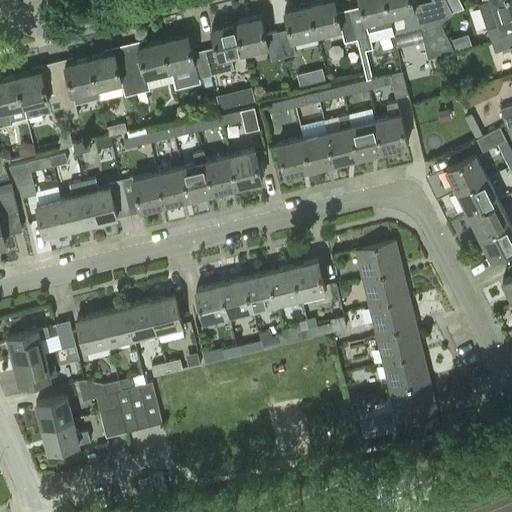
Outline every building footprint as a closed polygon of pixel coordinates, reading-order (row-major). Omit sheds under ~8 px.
[(335,0),(318,0),(309,2),(317,33),(328,30),(341,27),(343,36),(344,41),(357,38),(350,12),(340,15),(335,0)] [(363,10),(351,13),(357,38),(356,38),(365,77),(372,75),(365,49),(372,47),(369,35),(368,29),(391,23),(385,0),(359,0),(361,5),(363,10)] [(412,0),(385,0),(391,23),(393,23),(394,29),(425,22),(421,7),(415,9),(414,3),(412,0)] [(441,0),(446,10),(459,5),(456,0),(441,0)] [(491,40),(511,33),(511,0),(489,0),(479,4),(491,40)] [(288,28),(277,31),(284,56),(295,53),(293,38),(317,33),(309,2),(284,8),(288,28)] [(261,14),(236,20),(244,50),(267,44),(271,59),(284,56),(277,31),(266,33),(261,14)] [(215,43),(203,46),(210,73),(233,68),(231,54),(244,50),(236,20),(211,26),(215,43)] [(432,56),(456,50),(450,38),(441,21),(424,25),(432,56)] [(187,31),(162,37),(170,68),(195,62),(198,76),(210,73),(203,46),(192,49),(187,31)] [(511,46),(511,33),(491,40),(494,52),(511,46)] [(130,65),(137,91),(148,89),(145,75),(170,68),(162,37),(137,44),(141,62),(130,65)] [(115,50),(90,56),(98,87),(123,81),(126,94),(137,91),(130,65),(119,68),(115,50)] [(58,84),(66,117),(78,114),(73,93),(98,87),(90,56),(65,62),(70,81),(58,84)] [(17,74),(24,104),(27,116),(51,110),(53,120),(66,117),(58,84),(46,86),(42,68),(17,74)] [(408,93),(407,86),(402,69),(390,72),(395,96),(408,93)] [(24,104),(17,74),(0,77),(0,124),(12,121),(10,108),(24,104)] [(382,83),(379,74),(372,75),(365,77),(368,87),(382,83)] [(341,83),(344,93),(358,89),(355,80),(341,83)] [(331,85),(317,89),(319,98),(333,95),(331,85)] [(220,108),(232,105),(229,91),(216,94),(220,108)] [(295,104),(309,101),(307,91),(293,95),(295,104)] [(285,107),(282,97),(268,100),(271,110),(285,107)] [(375,118),(383,149),(407,143),(397,101),(386,104),(389,115),(375,118)] [(511,103),(500,108),(503,117),(511,114),(511,103)] [(259,127),(255,105),(240,108),(245,130),(259,127)] [(222,122),(236,118),(234,109),(220,112),(222,122)] [(327,129),(335,161),(358,155),(351,124),(348,113),(338,116),(340,126),(327,129)] [(212,124),(209,114),(195,118),(198,128),(212,124)] [(511,114),(503,117),(505,123),(511,120),(511,114)] [(383,149),(375,118),(351,124),(358,155),(383,149)] [(174,133),(188,130),(185,120),(171,124),(174,133)] [(482,150),(497,143),(497,142),(506,138),(499,125),(476,137),(482,150)] [(147,129),(149,139),(163,136),(161,126),(147,129)] [(335,161),(327,129),(303,135),(311,167),(335,161)] [(123,135),(125,145),(139,142),(137,132),(123,135)] [(311,167),(303,135),(278,141),(286,173),(311,167)] [(511,149),(506,138),(497,142),(497,143),(503,155),(511,150),(511,149)] [(91,151),(89,141),(71,146),(74,155),(91,151)] [(254,147),(229,153),(237,184),(262,178),(254,147)] [(46,155),(48,165),(66,161),(64,151),(46,155)] [(205,159),(213,190),(237,184),(229,153),(205,159)] [(447,167),(458,190),(487,175),(476,153),(447,167)] [(46,155),(28,160),(30,169),(48,165),(46,155)] [(189,196),(213,190),(205,159),(181,164),(189,196)] [(30,169),(28,160),(9,164),(22,195),(36,192),(30,169)] [(181,164),(157,170),(164,202),(189,196),(181,164)] [(164,202),(157,170),(132,176),(140,208),(164,202)] [(79,179),(89,222),(117,215),(110,184),(98,187),(95,175),(79,179)] [(498,198),(487,175),(458,190),(469,212),(498,198)] [(71,193),(57,196),(64,228),(89,222),(79,179),(69,181),(71,193)] [(0,209),(17,206),(10,180),(0,182),(0,209)] [(64,228),(57,196),(37,201),(44,233),(64,228)] [(469,212),(480,235),(509,220),(498,198),(469,212)] [(511,225),(509,220),(480,235),(492,258),(511,247),(511,225)] [(355,250),(362,278),(402,268),(395,240),(355,250)] [(317,258),(293,264),(301,295),(325,290),(317,258)] [(293,264),(269,270),(276,301),(301,295),(293,264)] [(409,296),(402,268),(362,278),(369,306),(409,296)] [(269,270),(245,276),(252,307),(276,301),(269,270)] [(511,273),(502,279),(511,298),(511,273)] [(245,276),(221,281),(228,313),(252,307),(245,276)] [(228,313),(221,281),(196,287),(204,319),(228,313)] [(174,292),(151,298),(159,329),(182,324),(174,292)] [(376,334),(416,324),(409,296),(369,306),(376,334)] [(151,298),(125,304),(133,336),(159,329),(151,298)] [(125,304),(101,310),(108,341),(133,336),(125,304)] [(108,341),(101,310),(77,316),(85,347),(108,341)] [(61,346),(66,345),(75,343),(69,317),(55,321),(61,346)] [(335,328),(334,320),(320,324),(321,332),(335,328)] [(14,359),(44,351),(41,338),(49,336),(46,324),(7,334),(14,359)] [(376,334),(383,362),(423,352),(416,324),(376,334)] [(297,338),(310,335),(308,326),(294,330),(297,338)] [(272,345),(286,341),(284,332),(270,335),(272,345)] [(248,351),(262,347),(260,338),(246,341),(248,351)] [(75,343),(66,345),(70,360),(79,358),(75,343)] [(224,357),(238,353),(236,344),(222,347),(224,357)] [(44,351),(14,359),(20,384),(51,376),(44,351)] [(383,362),(390,389),(430,379),(423,352),(383,362)] [(179,356),(166,360),(169,370),(182,366),(179,356)] [(169,370),(166,360),(152,364),(153,374),(169,370)] [(119,386),(124,385),(133,382),(131,374),(117,378),(119,386)] [(106,389),(104,381),(84,376),(76,378),(82,398),(94,394),(99,410),(119,405),(114,387),(106,389)] [(117,378),(104,381),(106,389),(114,387),(119,386),(117,378)] [(144,380),(136,382),(146,424),(162,420),(151,378),(144,380)] [(437,408),(430,379),(390,389),(397,418),(437,408)] [(136,382),(133,382),(124,385),(135,427),(146,424),(136,382)] [(124,385),(119,386),(114,387),(119,405),(125,429),(135,427),(124,385)] [(36,399),(42,424),(72,417),(66,392),(36,399)] [(125,429),(119,405),(99,410),(106,434),(125,429)] [(72,417),(42,424),(48,449),(88,439),(85,429),(76,432),(72,417)] [(170,495),(164,471),(154,474),(160,497),(170,495)] [(144,500),(156,497),(151,473),(138,477),(144,500)]
